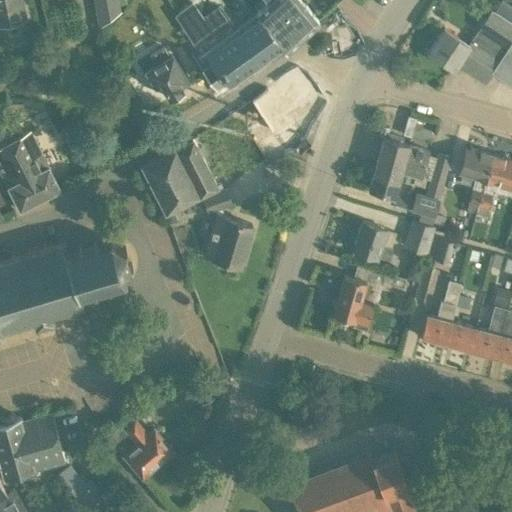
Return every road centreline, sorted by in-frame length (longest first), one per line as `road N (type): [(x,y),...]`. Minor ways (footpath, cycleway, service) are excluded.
road 1 (residential): [(77,197),(294,54),(307,53),(356,81)]
road 2 (residential): [(266,336),(356,81)]
road 3 (residential): [(511,401),(266,336)]
road 4 (residential): [(211,511),(266,336)]
road 5 (residential): [(155,275),(178,332),(117,376),(90,372),(82,360)]
road 6 (residential): [(511,123),(356,81)]
road 7 (residential): [(155,275),(77,324),(82,360)]
road 8 (residential): [(77,197),(87,214),(129,220),(155,275)]
